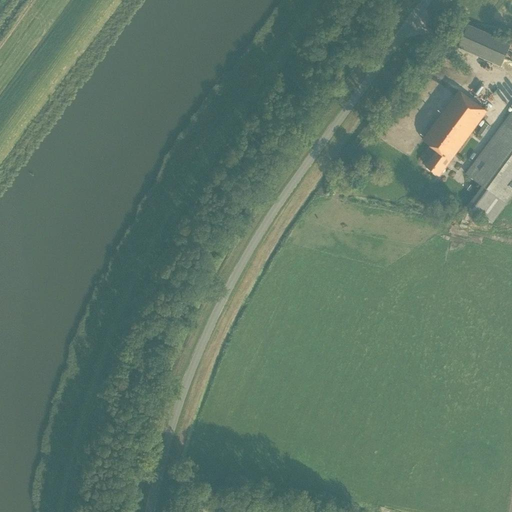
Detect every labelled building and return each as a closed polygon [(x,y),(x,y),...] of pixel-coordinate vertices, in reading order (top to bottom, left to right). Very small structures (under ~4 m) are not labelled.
[(458,47),(501,66),(511,44),(468,24),(458,47)] [(426,167),(439,177),(487,111),(459,91),(423,140),(437,151),(426,167)] [(511,197),(511,111),(466,174),(484,187),(470,206),(493,223),(511,197)] [(478,133),(484,137),(491,127),(485,123),(478,133)] [(474,195),(477,190),(472,186),(469,191),(474,195)]
